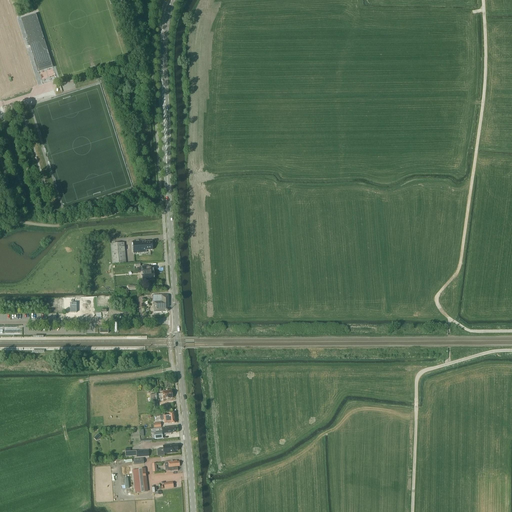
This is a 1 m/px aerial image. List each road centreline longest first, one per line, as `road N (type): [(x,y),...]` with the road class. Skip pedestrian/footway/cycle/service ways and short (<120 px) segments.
road 1 (primary): [(176,321),(162,45),(169,0)]
road 2 (primary): [(193,511),(176,321)]
road 3 (unclassified): [(0,322),(176,321)]
